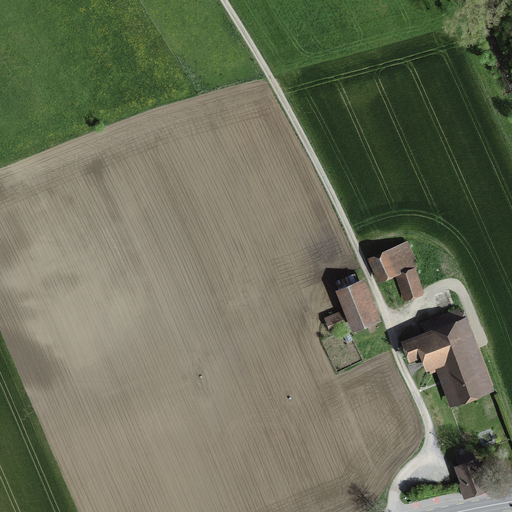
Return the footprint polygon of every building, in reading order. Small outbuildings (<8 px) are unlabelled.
[(385,256),(392,269),(397,266),(407,297),(423,292),(418,267),(407,245),(385,256)] [(392,269),(385,256),(376,261),(381,273),(392,269)] [(361,282),(339,292),(347,309),(351,318),(356,330),(379,319),(361,282)] [(351,318),(347,309),(326,318),(330,327),(351,318)] [(473,313),(402,337),(412,366),(443,357),(458,404),(501,392),(473,313)] [(474,452),(457,458),(466,482),(461,484),(465,494),(487,485),(474,452)]
